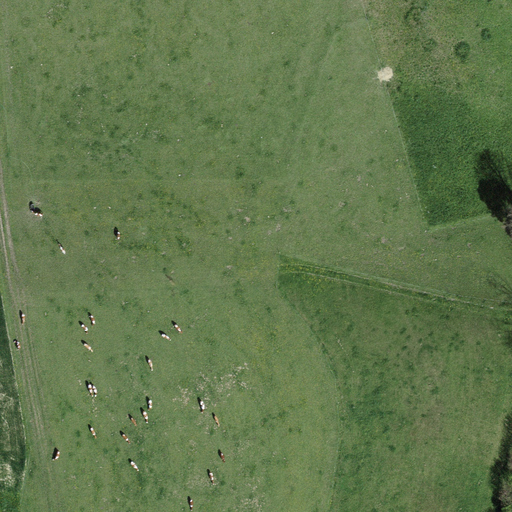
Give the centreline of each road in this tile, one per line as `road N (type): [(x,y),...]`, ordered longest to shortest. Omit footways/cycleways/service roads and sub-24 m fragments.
road 1 (track): [(511,308),(276,266),(13,295)]
road 2 (track): [(44,511),(13,295)]
